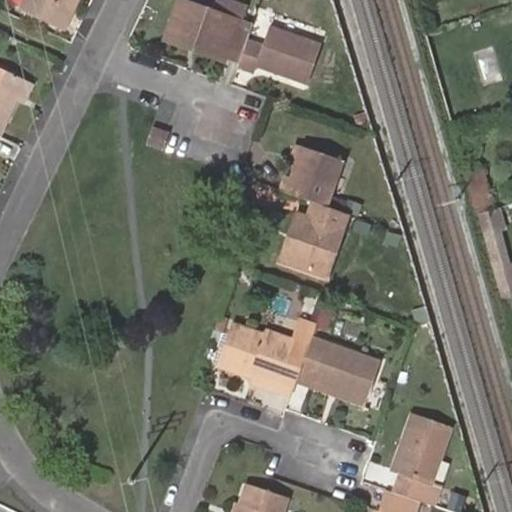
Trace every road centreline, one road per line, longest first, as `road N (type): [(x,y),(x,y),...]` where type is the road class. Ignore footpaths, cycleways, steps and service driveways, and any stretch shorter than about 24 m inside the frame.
road 1 (residential): [(0,256),(95,55)]
road 2 (residential): [(318,454),(228,425),(210,437),(183,511)]
road 3 (residential): [(216,123),(186,92),(95,55)]
road 4 (residential): [(82,511),(14,452),(0,422)]
